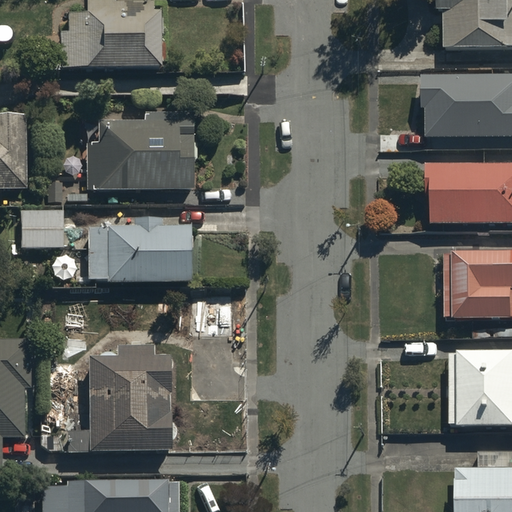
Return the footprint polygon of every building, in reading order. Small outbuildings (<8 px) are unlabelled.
[(511,0),(443,0),(445,62),(511,60),(511,0)] [(126,10),(126,5),(87,6),(88,23),(61,24),(61,42),(62,79),(165,77),(164,22),(155,23),(155,10),(126,10)] [(511,73),(421,74),(421,108),(425,108),(425,136),(511,136),(511,73)] [(86,120),(60,118),(58,145),(85,146),(86,120)] [(0,200),(28,201),(29,126),(0,125),(0,200)] [(196,201),(195,126),(148,126),(148,131),(101,132),(101,153),(89,153),(90,202),(196,201)] [(511,176),(428,177),(428,234),(511,233),(511,176)] [(22,212),(22,256),(65,255),(65,212),(22,212)] [(165,228),(136,228),(136,236),(90,235),(90,286),(109,287),(109,290),(189,291),(190,237),(165,236),(165,228)] [(511,260),(446,259),(445,326),(511,328),(511,322),(511,321),(511,260)] [(234,343),(233,297),(188,298),(190,344),(234,343)] [(0,479),(3,479),(2,443),(25,443),(25,396),(34,396),(33,347),(0,347),(0,479)] [(92,380),(76,381),(77,442),(69,442),(70,464),(175,460),(172,366),(156,366),(156,354),(134,354),(134,368),(92,369),(92,380)] [(511,359),(450,360),(451,431),(511,430),(511,359)] [(511,511),(511,457),(480,458),(480,475),(456,475),(456,511),(511,511)] [(181,511),(181,489),(69,488),(68,495),(44,494),(44,511),(181,511)]
